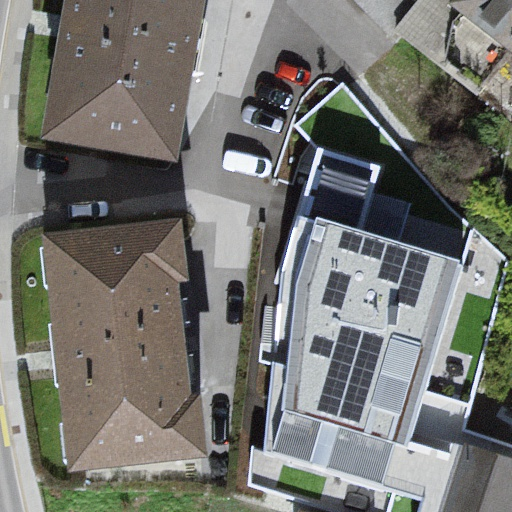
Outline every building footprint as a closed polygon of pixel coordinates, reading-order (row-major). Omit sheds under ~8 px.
[(83,0),(60,155),(194,177),(220,0),(83,0)] [(511,0),(463,0),(453,15),(511,62),(511,0)] [(193,236),(57,251),(85,486),(221,471),(193,236)] [(469,389),(480,349),(441,339),(430,379),(469,389)] [(452,416),(298,369),(265,476),(389,511),(420,511),(443,452),(452,416)] [(511,511),(511,469),(443,452),(420,511),(511,511)]
